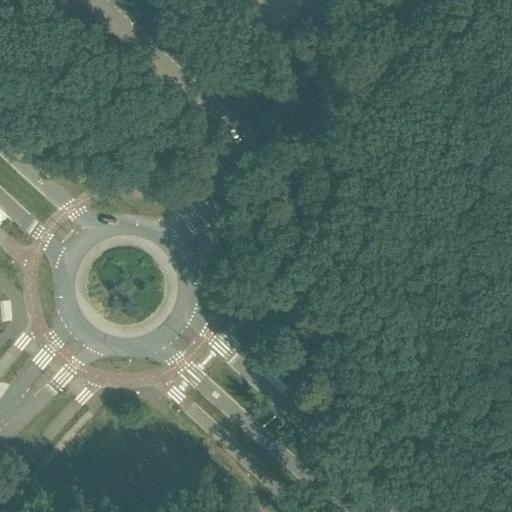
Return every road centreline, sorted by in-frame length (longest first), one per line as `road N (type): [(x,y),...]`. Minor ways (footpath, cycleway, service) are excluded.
road 1 (primary): [(398,511),(180,315)]
road 2 (primary): [(152,342),(343,511)]
road 3 (unclassified): [(99,0),(252,141)]
road 4 (unclassified): [(252,141),(376,0)]
road 5 (primary): [(96,229),(0,140)]
road 6 (residential): [(0,430),(88,336)]
